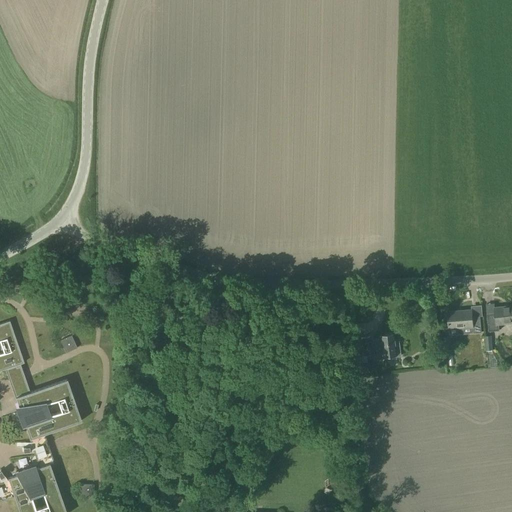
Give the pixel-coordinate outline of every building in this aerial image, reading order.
[(487,316),(489,332),(500,330),(499,324),(511,322),(511,306),(495,308),(495,315),(487,316)] [(472,310),(448,312),(449,328),(470,327),(471,333),(482,332),(480,316),(472,317),(472,310)] [(177,313),(175,318),(183,321),(184,317),(185,315),(178,313),(177,313)] [(0,500),(5,499),(13,497),(17,511),(64,511),(49,466),(51,465),(47,454),(44,444),(41,436),(81,423),(68,381),(33,393),(28,395),(23,380),(21,374),(18,366),(25,364),(11,322),(0,325),(0,372),(7,370),(11,380),(16,397),(17,398),(16,398),(19,406),(15,407),(17,412),(22,429),(26,427),(30,440),(31,442),(39,468),(35,470),(34,468),(20,472),(21,474),(7,479),(4,480),(5,481),(0,483),(0,500)] [(375,340),(378,360),(400,356),(398,342),(394,342),(392,334),(379,336),(379,339),(375,340)] [(356,356),(358,356),(373,354),(370,337),(354,339),(355,343),(356,356)] [(60,353),(44,354),(45,376),(60,375),(60,353)] [(336,494),(340,488),(334,484),(330,490),(336,494)]
